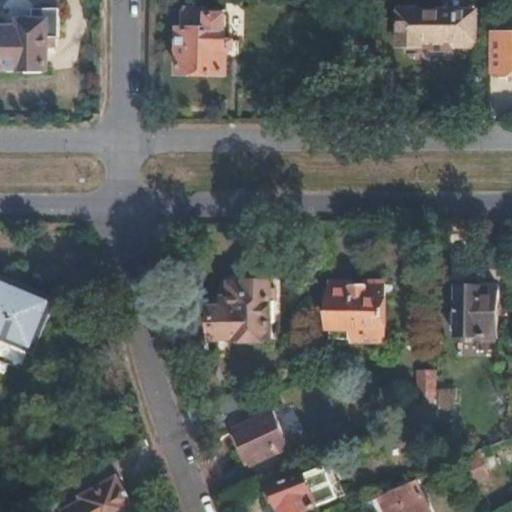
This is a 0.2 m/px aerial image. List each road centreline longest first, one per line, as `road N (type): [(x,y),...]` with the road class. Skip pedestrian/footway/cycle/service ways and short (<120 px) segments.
road 1 (residential): [(511,140),(122,141)]
road 2 (residential): [(125,203),(511,201)]
road 3 (residential): [(125,203),(138,322),(197,511)]
road 4 (residential): [(120,0),(122,141)]
road 5 (residential): [(0,203),(125,203)]
road 6 (residential): [(122,141),(0,141)]
